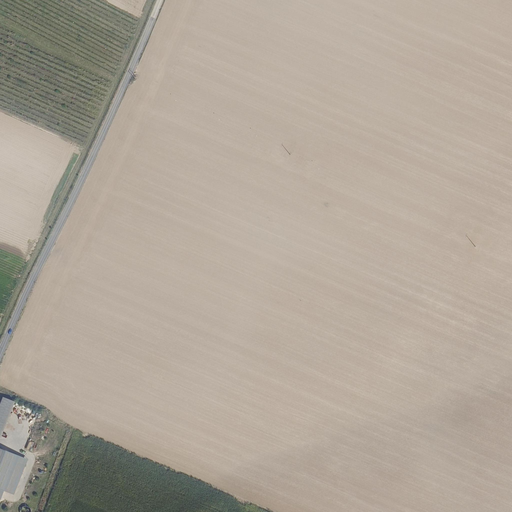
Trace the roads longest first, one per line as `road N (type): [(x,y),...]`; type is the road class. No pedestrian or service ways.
road 1 (tertiary): [(0,355),(160,0)]
road 2 (track): [(125,84),(0,17)]
